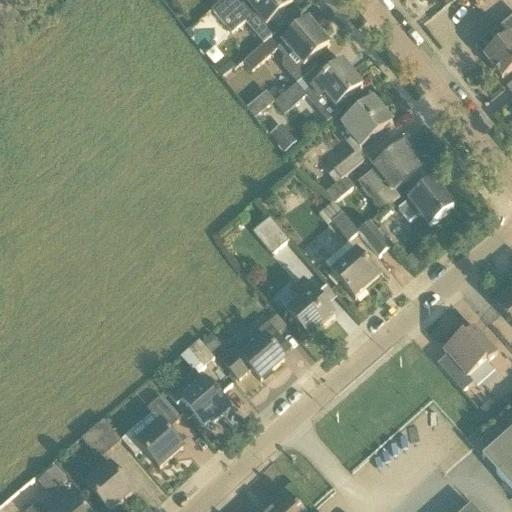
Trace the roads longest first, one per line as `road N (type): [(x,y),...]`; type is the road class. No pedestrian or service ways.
road 1 (residential): [(195,511),(511,234)]
road 2 (residential): [(511,176),(363,0)]
